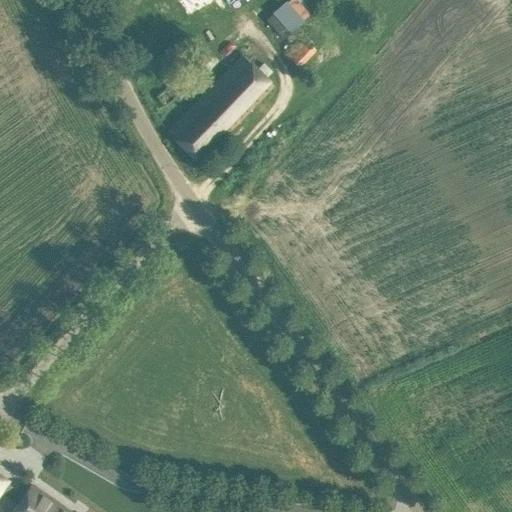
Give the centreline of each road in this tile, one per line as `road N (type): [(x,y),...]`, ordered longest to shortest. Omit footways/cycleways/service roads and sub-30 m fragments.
road 1 (unclassified): [(420,511),(194,203)]
road 2 (residential): [(6,408),(194,203)]
road 3 (unclassified): [(194,203),(149,132),(85,0)]
road 4 (track): [(309,511),(127,483)]
road 5 (residential): [(127,483),(6,408)]
